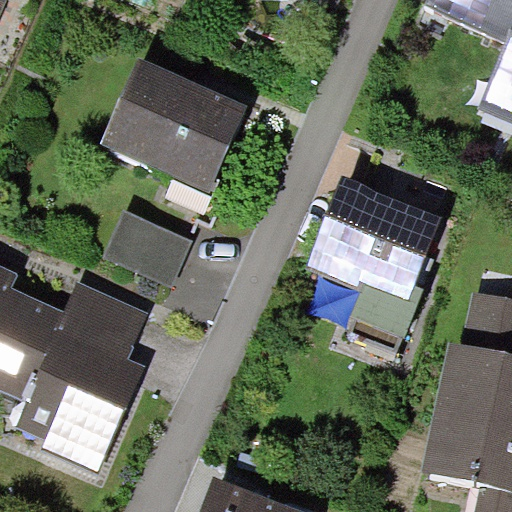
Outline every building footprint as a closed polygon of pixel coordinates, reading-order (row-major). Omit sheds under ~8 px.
[(511,0),(442,0),(437,16),(511,44),(511,61),(493,111),(511,118),(511,0)] [(260,122),(149,74),(113,158),(224,206),(260,122)] [(448,229),(355,196),(325,279),(418,312),(448,229)] [(194,247),(134,221),(113,270),(174,296),(194,247)] [(14,276),(0,269),(0,388),(26,400),(15,424),(94,461),(130,384),(116,378),(145,315),(83,286),(68,318),(7,290),(14,276)] [(511,511),(511,302),(480,296),(468,353),(457,351),(431,479),(482,490),(477,511),(511,511)] [(282,511),(218,489),(208,511),(282,511)]
